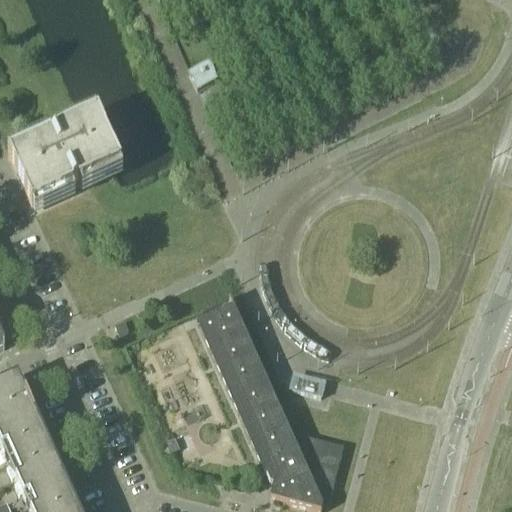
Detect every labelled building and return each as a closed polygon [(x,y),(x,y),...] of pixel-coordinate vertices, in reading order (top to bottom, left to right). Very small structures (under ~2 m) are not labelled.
[(206,70),(190,77),(188,79),(196,94),(214,85),(206,70)] [(97,120),(77,128),(55,138),(56,140),(50,143),(49,141),(8,160),(31,212),(72,193),(72,192),(78,189),(79,190),(120,172),(97,120)] [(289,438),(233,311),(197,327),(265,480),(272,477),(274,482),(269,503),(302,511),(321,511),(324,511),(326,511),(342,451),(289,438)] [(114,331),(118,340),(127,336),(123,326),(114,331)] [(323,389),(317,387),(294,381),(290,393),(314,399),(321,401),(323,389)] [(62,483),(48,451),(17,382),(0,389),(0,451),(1,455),(0,455),(0,459),(4,467),(6,466),(9,471),(6,473),(11,484),(14,482),(16,488),(13,489),(18,500),(21,499),(22,501),(62,483)] [(75,511),(62,483),(22,501),(26,511),(75,511)]
